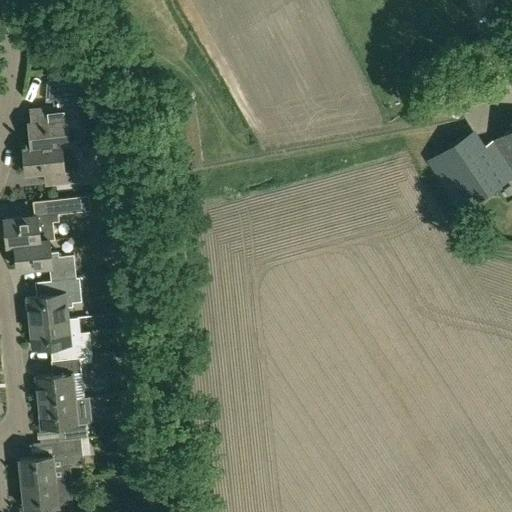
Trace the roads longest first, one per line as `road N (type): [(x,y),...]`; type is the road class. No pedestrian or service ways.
road 1 (residential): [(0,436),(14,420),(0,293)]
road 2 (residential): [(0,151),(12,51),(0,17)]
